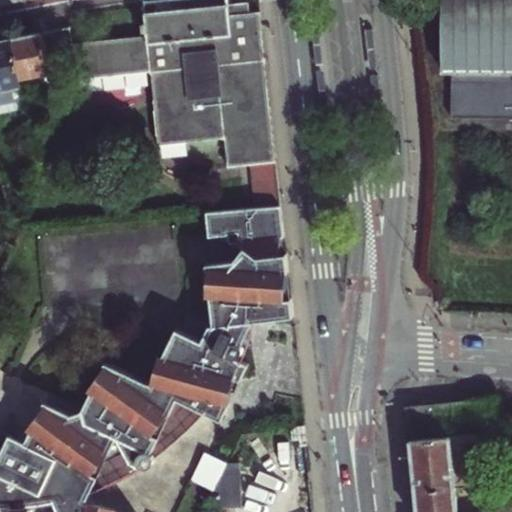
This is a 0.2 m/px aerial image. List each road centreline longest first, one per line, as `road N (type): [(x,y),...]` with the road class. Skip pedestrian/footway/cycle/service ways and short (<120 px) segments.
road 1 (secondary): [(290,0),(329,355)]
road 2 (secondary): [(375,353),(398,190),(381,0)]
road 3 (secondary): [(363,511),(375,353)]
road 4 (secondary): [(329,355),(356,511)]
road 5 (residential): [(375,353),(511,357)]
